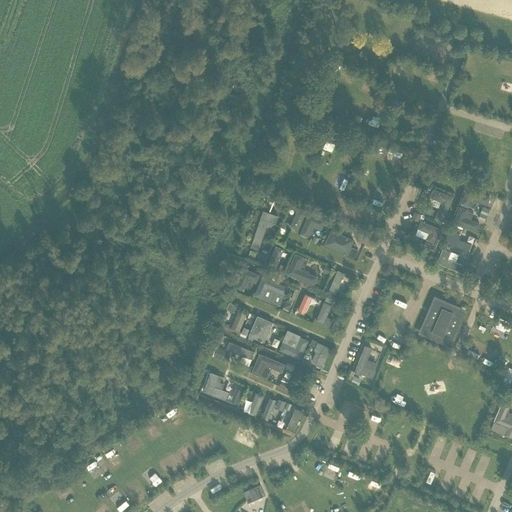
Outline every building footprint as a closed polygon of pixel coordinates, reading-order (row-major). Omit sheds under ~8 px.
[(396,8),(384,6),(381,23),(393,25),(396,8)] [(404,10),(400,21),(410,24),(413,14),(404,10)] [(476,60),(492,66),(496,56),(481,49),(476,60)] [(366,63),(369,55),(363,52),(359,61),(366,63)] [(511,77),(511,59),(506,57),(501,74),(511,77)] [(375,68),(386,70),(388,61),(377,59),(375,68)] [(467,63),(463,74),(477,79),(481,68),(467,63)] [(412,74),(421,78),(425,68),(416,64),(412,74)] [(462,85),(460,100),(471,102),(473,87),(462,85)] [(479,91),(475,107),(486,110),(490,94),(479,91)] [(511,101),(504,99),(499,115),(509,118),(511,109),(511,101)] [(384,162),(395,166),(401,151),(390,147),(384,162)] [(362,180),(357,193),(366,196),(371,183),(362,180)] [(488,204),(491,194),(467,186),(455,222),(478,229),(481,221),(471,218),(474,211),(469,209),(472,199),(488,204)] [(435,217),(444,220),(455,195),(434,187),(428,202),(439,207),(435,217)] [(374,201),(384,204),(388,192),(378,189),(374,201)] [(268,208),(273,210),(276,199),(272,198),(268,208)] [(420,205),(418,211),(432,217),(434,211),(420,205)] [(299,229),(307,211),(298,207),(290,225),(299,229)] [(482,207),(480,212),(486,215),(488,209),(482,207)] [(251,246),(259,249),(267,226),(273,228),(278,214),(263,209),(251,246)] [(308,212),(301,234),(310,237),(314,226),(322,229),(326,218),(308,212)] [(414,212),(412,218),(418,221),(421,215),(414,212)] [(480,213),(478,219),(484,221),(486,216),(480,213)] [(434,251),(442,226),(420,219),(416,234),(427,238),(424,248),(434,251)] [(330,228),(325,245),(356,256),(359,248),(352,245),(355,236),(330,228)] [(361,234),(359,240),(365,243),(367,237),(361,234)] [(278,264),(285,247),(276,244),(269,260),(278,264)] [(259,250),(257,257),(264,260),(267,253),(268,250),(263,248),(262,251),(259,250)] [(302,267),(307,256),(295,251),(286,272),(315,284),(319,274),(302,267)] [(326,264),(322,271),(329,274),(332,266),(326,264)] [(236,286),(252,292),(259,272),(244,266),(236,286)] [(338,268),(329,287),(337,291),(346,272),(338,268)] [(280,305),(288,285),(263,274),(255,294),(280,305)] [(306,311),(313,295),(305,292),(298,308),(306,311)] [(316,318),(325,322),(333,303),(324,299),(316,318)] [(435,301),(436,300),(435,299),(421,333),(448,345),(462,311),(449,306),(449,307),(435,301)] [(229,303),(227,308),(233,311),(236,305),(229,303)] [(239,309),(231,326),(240,330),(248,312),(239,309)] [(264,341),(273,320),(258,313),(249,334),(264,341)] [(492,333),(503,338),(509,321),(498,317),(492,333)] [(279,350),(301,359),(310,337),(288,328),(279,350)] [(276,347),(279,341),(273,338),(270,344),(276,347)] [(251,356),(254,348),(229,340),(227,349),(251,356)] [(369,359),(373,346),(365,343),(355,371),(374,377),(379,362),(369,359)] [(215,346),(212,355),(220,359),(224,350),(215,346)] [(473,346),(470,355),(479,358),(481,348),(473,346)] [(252,371),(268,377),(272,367),(284,371),(287,362),(259,352),(252,371)] [(491,353),(485,361),(492,365),(498,358),(491,353)] [(302,358),(300,363),(307,366),(309,361),(302,358)] [(511,366),(502,378),(508,383),(511,377),(511,366)] [(228,398),(230,390),(222,387),(226,375),(210,370),(204,390),(228,398)] [(282,376),(278,385),(285,388),(288,379),(282,376)] [(351,381),(358,385),(360,379),(353,376),(351,381)] [(249,411),(257,414),(265,393),(256,390),(249,411)] [(269,419),(277,398),(270,395),(262,417),(269,419)] [(279,399),(275,407),(282,410),(285,402),(279,399)] [(339,416),(348,420),(354,404),(345,401),(339,416)] [(492,428),(511,435),(511,417),(509,417),(511,409),(511,405),(501,401),(492,428)] [(296,406),(288,425),(296,429),(304,410),(296,406)] [(161,414),(169,427),(177,422),(168,409),(161,414)] [(271,422),(283,427),(286,420),(274,416),(271,422)] [(154,422),(143,426),(148,439),(159,435),(154,422)] [(140,430),(127,437),(132,447),(145,440),(140,430)] [(336,430),(329,448),(336,450),(343,432),(336,430)] [(212,436),(204,440),(211,453),(219,449),(212,436)] [(117,446),(107,450),(112,462),(121,458),(117,446)] [(181,458),(186,467),(197,461),(192,452),(181,458)] [(88,465),(94,479),(104,474),(98,460),(88,465)] [(81,486),(88,482),(82,470),(74,475),(81,486)] [(160,475),(148,482),(151,487),(163,480),(160,475)] [(65,480),(56,483),(63,499),(71,495),(65,480)] [(261,483),(244,489),(248,501),(266,495),(261,483)] [(399,490),(395,499),(406,504),(410,495),(399,490)] [(43,511),(52,505),(44,492),(34,498),(43,511)]
